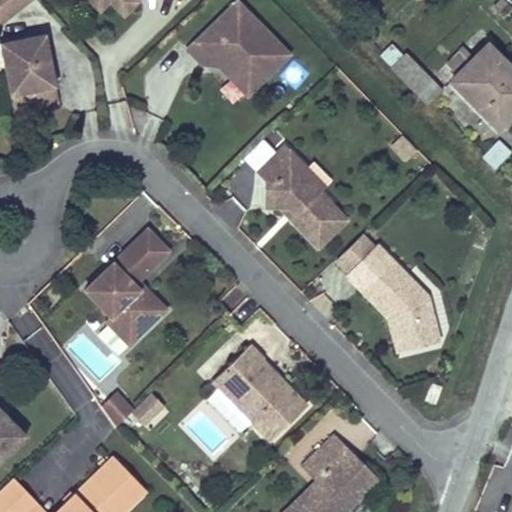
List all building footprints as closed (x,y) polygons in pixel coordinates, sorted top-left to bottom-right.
[(0,0),(9,12),(22,0),(0,0)] [(0,0),(0,18),(9,12),(0,0)] [(241,0),(226,0),(186,42),(202,57),(209,50),(218,59),(229,55),(254,79),(287,45),(241,0)] [(44,28),(0,37),(0,41),(10,90),(25,86),(29,104),(59,98),(51,63),(46,64),(45,56),(50,55),(44,28)] [(440,91),(391,41),(379,54),(427,104),(440,91)] [(495,128),(511,110),(511,71),(486,45),(450,81),(495,128)] [(246,87),(254,79),(229,55),(218,59),(246,87)] [(25,86),(10,90),(14,107),(29,104),(25,86)] [(292,203),(301,212),(296,217),(322,243),(350,215),(321,185),(310,174),(306,162),(284,140),(256,167),(267,178),(275,178),(277,203),(282,203),(292,203)] [(492,167),(510,150),(501,140),(482,156),(492,167)] [(325,181),(306,162),(310,174),(321,185),(325,181)] [(277,203),(275,178),(267,178),(269,204),(277,203)] [(282,203),(296,217),(301,212),(292,203),(282,203)] [(147,221),(84,283),(110,309),(105,314),(118,327),(127,318),(138,329),(165,302),(144,281),(141,284),(134,277),(137,274),(168,243),(147,221)] [(432,291),(396,255),(366,286),(391,310),(395,306),(400,311),(407,338),(442,328),(432,291)] [(137,274),(134,277),(141,284),(144,281),(137,274)] [(127,318),(118,327),(129,338),(138,329),(127,318)] [(269,362),(262,355),(266,352),(267,350),(253,336),(216,374),(276,433),(311,397),(273,358),(269,362)] [(273,358),(266,352),(262,355),(269,362),(273,358)] [(442,384),(432,380),(425,398),(436,402),(442,384)] [(98,402),(115,422),(133,408),(116,387),(98,402)] [(131,409),(147,425),(166,405),(150,390),(131,409)] [(0,464),(30,433),(10,414),(7,418),(2,413),(5,410),(0,404),(0,464)] [(5,410),(2,413),(7,418),(10,414),(5,410)] [(340,425),(307,458),(315,466),(321,461),(327,467),(321,472),(285,509),(288,511),(342,511),(371,484),(365,478),(379,464),(361,445),(357,449),(351,443),(355,440),(340,425)] [(355,440),(351,443),(357,449),(361,445),(355,440)] [(61,511),(123,511),(150,485),(118,454),(61,511)] [(321,461),(315,466),(321,472),(327,467),(321,461)] [(379,464),(365,478),(371,484),(385,469),(379,464)] [(13,481),(0,493),(0,511),(32,511),(39,506),(13,481)]
